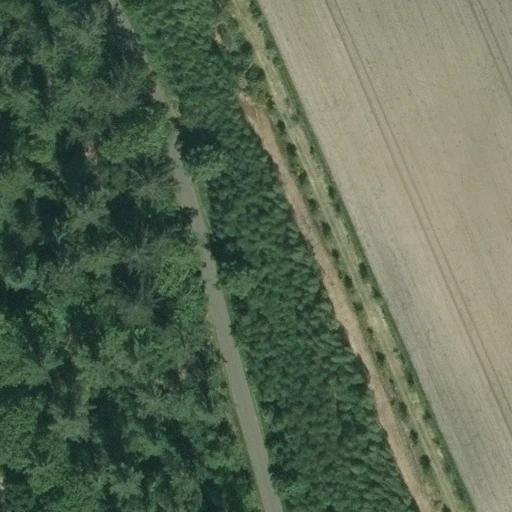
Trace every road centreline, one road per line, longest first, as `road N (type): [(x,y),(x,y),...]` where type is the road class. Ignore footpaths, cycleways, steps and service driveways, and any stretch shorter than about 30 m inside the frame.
road 1 (unclassified): [(272,511),(163,127),(107,0)]
road 2 (track): [(61,511),(38,454),(0,410)]
